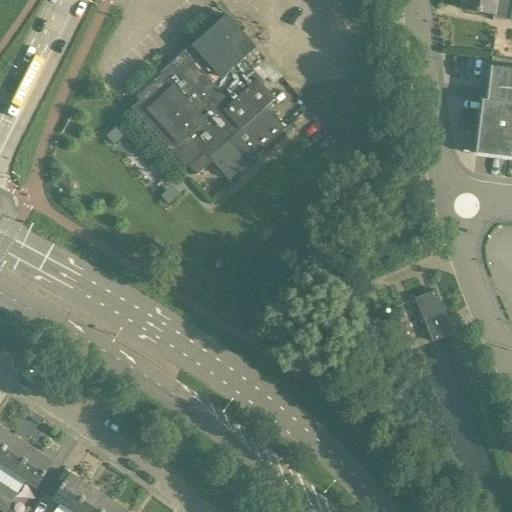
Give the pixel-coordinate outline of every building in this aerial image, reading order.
[(511,0),(463,0),(461,10),(493,15),(494,12),(511,15),(510,21),(511,20),(511,0)] [(209,158),(240,130),(274,99),(257,81),(260,78),(252,70),(256,67),(272,85),(281,78),(255,49),(255,48),(226,16),(135,98),(147,110),(140,116),(172,151),(196,176),(212,161),(209,158)] [(511,157),(511,69),(491,67),(487,101),(482,101),(476,153),(511,157)] [(431,343),(442,338),(452,334),(434,291),(414,299),(431,343)] [(369,295),(343,305),(351,325),(377,315),(369,295)] [(0,428),(0,453),(12,436),(0,428)] [(12,436),(0,453),(0,465),(5,469),(15,476),(32,449),(12,436)] [(32,449),(15,476),(35,489),(52,463),(32,449)] [(56,503),(50,511),(73,511),(90,488),(69,474),(52,500),(56,503)] [(4,511),(16,494),(7,488),(0,497),(0,511),(1,511),(4,511)] [(90,488),(73,511),(101,511),(109,501),(90,488)] [(101,511),(126,511),(109,501),(101,511)]
